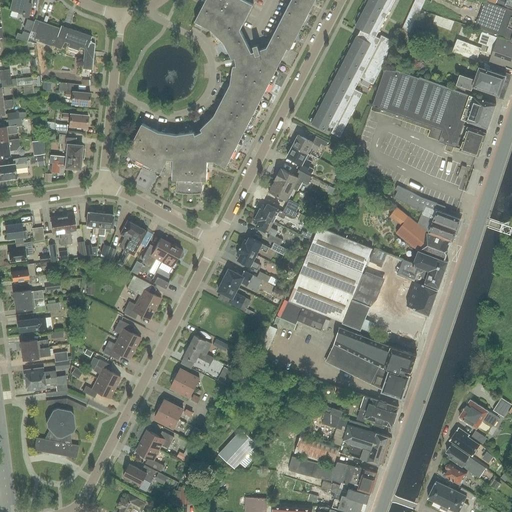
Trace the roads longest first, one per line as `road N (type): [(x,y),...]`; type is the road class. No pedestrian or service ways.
road 1 (residential): [(65,511),(89,488),(214,242)]
road 2 (tertiary): [(384,495),(479,216)]
road 3 (residential): [(214,242),(341,0)]
road 4 (residential): [(104,187),(119,13)]
road 5 (residential): [(421,508),(473,393)]
road 6 (residential): [(214,242),(104,187)]
